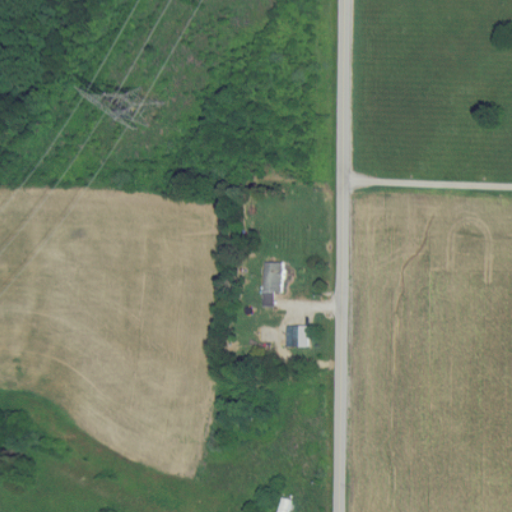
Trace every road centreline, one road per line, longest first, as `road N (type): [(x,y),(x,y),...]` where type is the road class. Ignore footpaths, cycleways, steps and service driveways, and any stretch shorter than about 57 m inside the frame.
road 1 (residential): [(340,511),(344,0)]
road 2 (residential): [(343,183),(511,188)]
